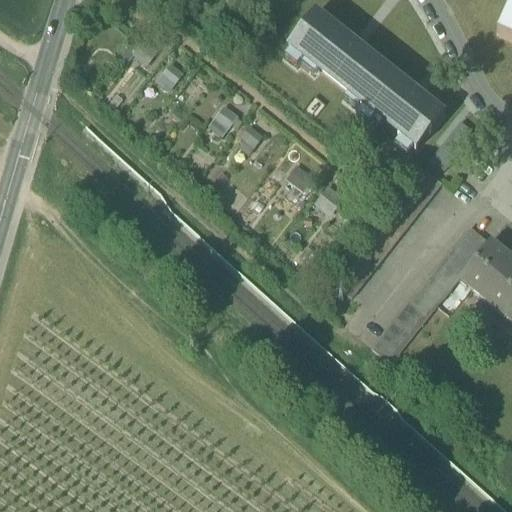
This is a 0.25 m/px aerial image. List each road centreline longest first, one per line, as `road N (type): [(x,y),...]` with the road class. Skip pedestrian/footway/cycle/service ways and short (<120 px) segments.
road 1 (unclassified): [(0,217),(68,0)]
road 2 (residential): [(423,0),(474,91),(511,125)]
